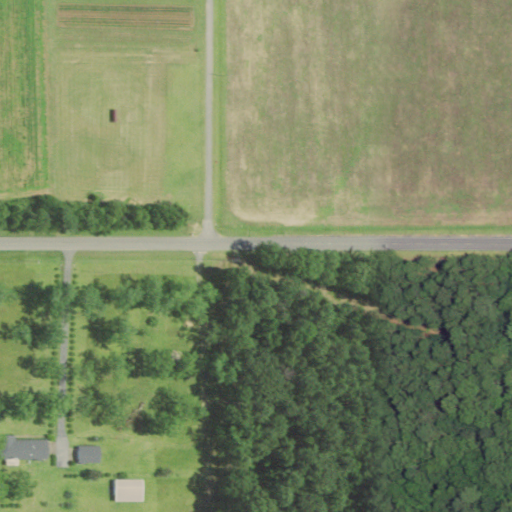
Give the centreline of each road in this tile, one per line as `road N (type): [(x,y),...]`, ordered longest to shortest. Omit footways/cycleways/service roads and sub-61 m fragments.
road 1 (tertiary): [(511,249),(212,244)]
road 2 (residential): [(212,244),(213,0)]
road 3 (tertiary): [(212,244),(0,243)]
